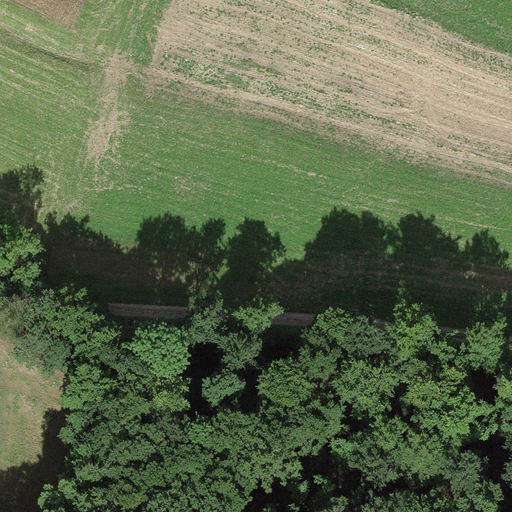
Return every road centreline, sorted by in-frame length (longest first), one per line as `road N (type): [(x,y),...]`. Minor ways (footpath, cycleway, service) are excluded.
road 1 (track): [(0,299),(511,344)]
road 2 (track): [(198,315),(381,476),(435,511)]
